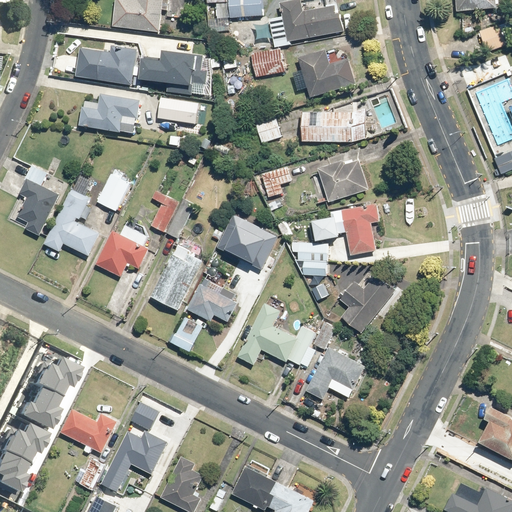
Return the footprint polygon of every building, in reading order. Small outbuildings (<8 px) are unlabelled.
[(115,0),(115,27),(160,28),(161,0),(115,0)] [(231,0),(231,17),(266,16),(265,0),(231,0)] [(341,5),(305,11),(303,0),(295,0),(280,3),(287,33),(289,42),(346,32),(341,5)] [(457,0),(458,9),(497,8),(496,0),(457,0)] [(499,24),(479,33),(487,52),(507,44),(499,24)] [(240,48),(255,48),(255,35),(259,35),(259,28),(244,28),(231,29),(231,36),(240,35),(240,48)] [(344,44),(299,58),(311,97),(356,83),(344,44)] [(94,50),(90,77),(133,84),(139,51),(113,47),(112,53),(94,50)] [(254,52),(258,75),(287,70),(283,47),(254,52)] [(147,56),(144,79),(167,82),(166,90),(198,94),(203,53),(166,49),(165,58),(147,56)] [(238,71),(237,58),(225,59),(228,86),(238,85),(236,71),(238,71)] [(84,107),(80,124),(135,136),(142,103),(102,94),(98,110),(84,107)] [(164,96),(160,118),(196,124),(200,102),(164,96)] [(308,111),(306,139),(354,141),(356,113),(308,111)] [(261,141),(282,137),(277,116),(257,120),(261,141)] [(181,147),(182,136),(170,135),(169,146),(181,147)] [(511,151),(496,157),(503,175),(511,171),(511,151)] [(317,166),(326,201),(368,190),(359,155),(317,166)] [(292,192),(286,169),(264,174),(269,197),(292,192)] [(131,183),(112,174),(100,202),(119,210),(131,183)] [(65,196),(27,180),(21,194),(28,197),(20,218),(30,223),(27,230),(47,238),(65,196)] [(74,189),(45,244),(60,252),(65,244),(91,257),(103,234),(78,222),(91,198),(74,189)] [(166,231),(181,202),(157,190),(153,199),(164,205),(154,225),(166,231)] [(394,213),(394,200),(385,200),(384,213),(394,213)] [(187,202),(170,235),(178,239),(195,206),(187,202)] [(379,204),(332,213),(336,234),(347,232),(352,257),(379,252),(374,225),(382,223),(379,204)] [(236,213),(220,246),(265,268),(281,236),(236,213)] [(289,217),(291,227),(305,224),(303,214),(289,217)] [(149,249),(115,234),(99,268),(122,278),(128,264),(140,270),(149,249)] [(327,277),(329,245),(299,243),(298,262),(305,262),(305,275),(327,277)] [(178,312),(204,262),(179,248),(152,299),(178,312)] [(342,318),(363,334),(398,289),(376,272),(363,288),(353,281),(338,300),(350,308),(342,318)] [(209,288),(201,284),(187,310),(212,323),(216,316),(229,322),(239,304),(233,301),(237,294),(212,281),(209,288)] [(266,304),(237,356),(253,366),(262,350),(284,362),(298,338),(274,325),(281,312),(266,304)] [(326,322),(316,343),(327,348),(336,327),(326,322)] [(366,369),(331,350),(308,391),(322,399),(329,386),(331,387),(335,381),(354,391),(366,369)] [(32,382),(37,384),(57,394),(63,383),(69,386),(79,365),(57,354),(51,364),(43,360),(32,382)] [(23,399),(17,412),(48,427),(58,407),(52,404),(57,394),(37,384),(28,401),(23,399)] [(511,459),(511,418),(494,407),(475,436),(511,459)] [(71,409),(60,432),(103,454),(119,422),(104,414),(99,424),(71,409)] [(11,428),(2,446),(27,459),(31,449),(36,452),(47,432),(23,420),(18,431),(11,428)] [(129,433),(103,484),(117,492),(132,464),(154,475),(170,444),(146,432),(142,440),(129,433)] [(2,446),(0,449),(0,489),(5,491),(8,484),(16,488),(25,471),(21,469),(27,459),(2,446)] [(182,456),(163,494),(198,511),(204,500),(194,495),(204,475),(194,470),(197,464),(182,456)] [(94,491),(106,466),(92,459),(80,485),(94,491)] [(275,511),(310,511),(316,501),(288,487),(279,483),(280,481),(248,465),(233,495),(265,511),(267,506),(276,510),(275,511)] [(511,511),(511,502),(461,479),(446,511),(511,511)] [(148,511),(159,493),(144,485),(130,511),(148,511)] [(96,497),(88,511),(119,511),(121,508),(96,497)]
